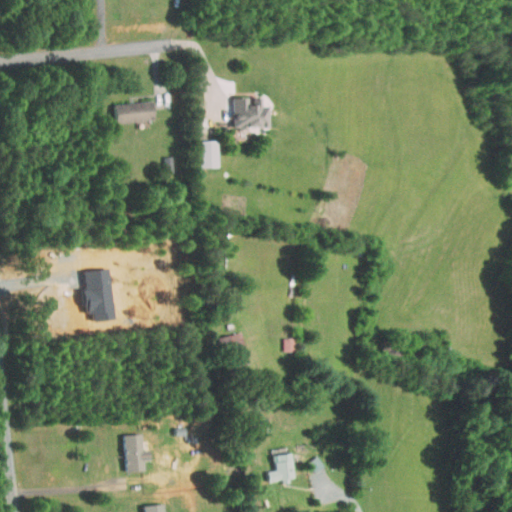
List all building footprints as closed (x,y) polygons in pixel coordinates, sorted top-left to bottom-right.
[(259,99),(251,99),(251,92),(241,92),(241,90),(223,90),(223,121),(259,120),(259,99)] [(145,114),(144,95),(105,96),(105,116),(145,114)] [(208,134),(189,134),(190,161),(209,160),(208,134)] [(209,332),(215,351),(223,348),(227,361),(240,356),(230,325),(209,332)] [(284,331),(274,331),(274,345),(284,345),(284,331)] [(115,465),(135,465),(135,454),(142,453),(141,443),(133,444),(132,428),(114,428),(115,465)] [(259,475),(284,473),(281,447),(263,448),(265,464),(258,465),(259,475)] [(314,460),(307,450),(298,456),(304,466),(314,460)] [(133,500),(134,511),(155,511),(154,497),(133,500)]
